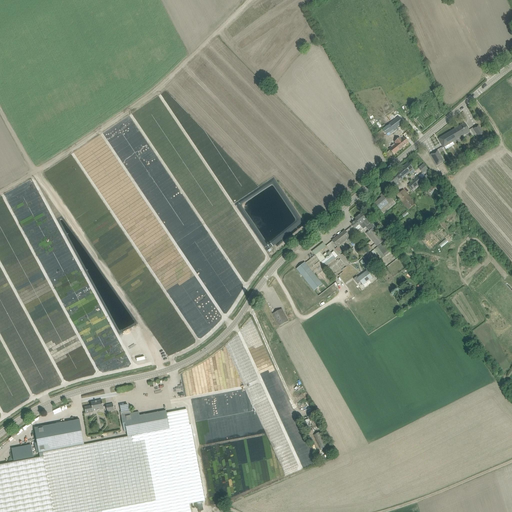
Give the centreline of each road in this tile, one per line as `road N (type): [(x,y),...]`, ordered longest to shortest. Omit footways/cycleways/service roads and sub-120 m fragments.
road 1 (tertiary): [(0,434),(61,397),(163,371),(212,345),(272,269),(511,66)]
road 2 (track): [(36,170),(116,120),(249,0)]
road 3 (track): [(36,170),(102,256),(163,371)]
road 4 (track): [(378,511),(511,459)]
